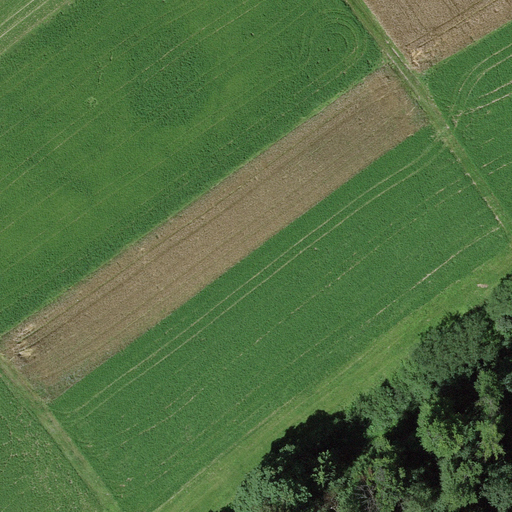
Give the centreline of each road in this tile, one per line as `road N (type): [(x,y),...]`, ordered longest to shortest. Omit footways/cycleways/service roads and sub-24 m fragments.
road 1 (track): [(350,0),(511,233)]
road 2 (track): [(0,361),(113,511)]
